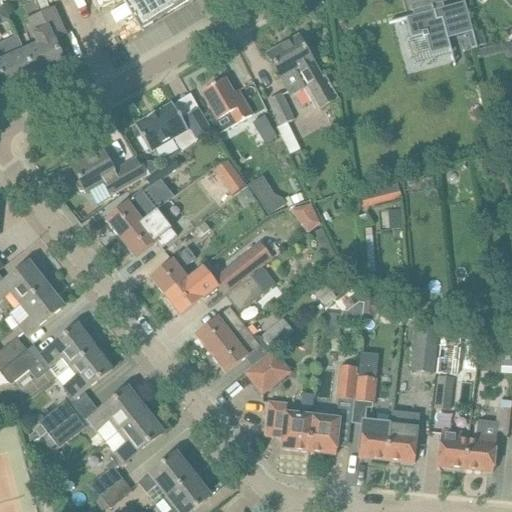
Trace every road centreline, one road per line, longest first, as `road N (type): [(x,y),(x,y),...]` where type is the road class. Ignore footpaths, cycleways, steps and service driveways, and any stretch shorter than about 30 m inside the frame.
road 1 (residential): [(401,511),(301,502),(248,474),(0,155)]
road 2 (unclassified): [(0,129),(82,102),(276,0)]
